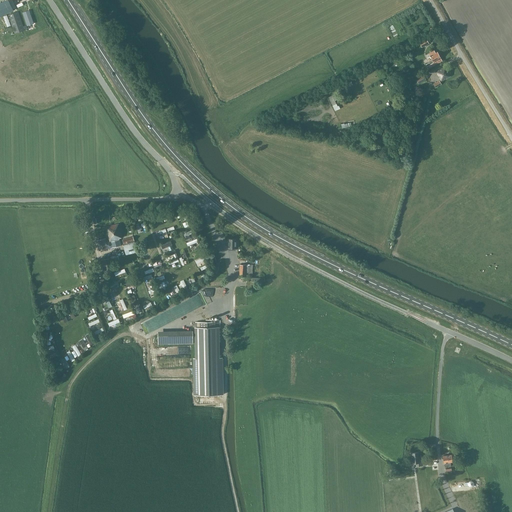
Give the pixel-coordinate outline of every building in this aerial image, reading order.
[(8,0),(7,0),(0,3),(0,17),(14,11),(8,0)] [(29,10),(22,12),(27,25),(34,23),(29,10)] [(25,31),(18,12),(8,16),(15,34),(25,31)] [(426,65),(428,69),(442,61),(439,55),(438,52),(437,52),(435,53),(434,50),(425,55),(427,58),(430,56),(432,61),(426,65)] [(440,83),(450,77),(445,68),(436,73),(438,75),(437,76),(440,81),(434,85),(435,88),(441,85),(440,83)] [(362,70),(354,75),(356,79),(364,74),(362,70)] [(419,85),(426,81),(423,76),(416,80),(419,85)] [(337,97),(339,97),(337,91),(330,93),(333,102),(338,101),(337,97)] [(97,241),(100,251),(120,246),(119,238),(122,238),(119,224),(102,228),(103,231),(105,231),(107,238),(97,241)] [(123,240),(127,253),(136,250),(132,237),(123,240)] [(228,238),(228,248),(228,250),(235,250),(235,246),(238,247),(238,242),(235,242),(235,238),(228,238)] [(101,260),(102,264),(103,271),(113,268),(110,258),(101,260)] [(239,265),(239,277),(252,277),(252,265),(239,265)] [(218,319),(206,319),(206,322),(195,322),(196,358),(219,358),(218,319)] [(192,331),(167,331),(158,332),(158,345),(193,344),(192,331)] [(219,358),(194,358),(194,395),(222,395),(222,358),(219,358)] [(411,452),(412,463),(416,463),(416,466),(422,465),(422,458),(419,459),(418,452),(411,452)] [(442,456),(443,459),(443,463),(444,463),(445,467),(447,466),(450,466),(450,462),(452,462),(451,459),(455,459),(454,454),(442,456)] [(407,479),(390,486),(398,504),(410,499),(408,495),(413,492),(407,479)] [(483,511),(479,502),(459,509),(459,511),(483,511)]
